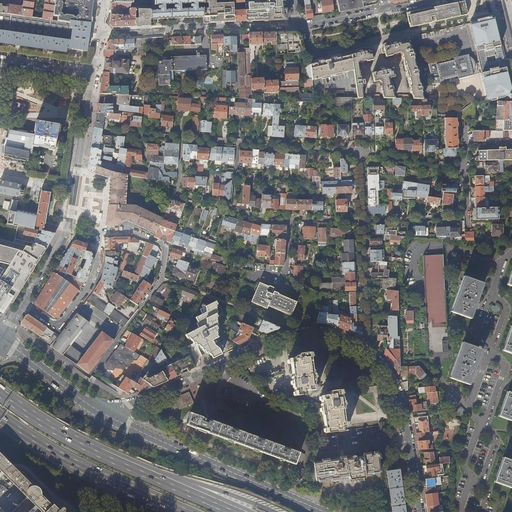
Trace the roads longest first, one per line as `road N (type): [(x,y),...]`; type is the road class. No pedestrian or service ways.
road 1 (residential): [(104,414),(264,345),(304,333),(337,336),(361,346),(394,381),(419,511)]
road 2 (residential): [(104,414),(325,511)]
road 3 (residential): [(306,24),(314,53),(503,10)]
road 4 (residential): [(98,34),(295,26)]
road 5 (trunk): [(155,476),(0,392)]
road 6 (trunk): [(0,418),(145,495)]
road 7 (residential): [(22,303),(59,323),(98,260),(94,233)]
road 8 (residential): [(1,336),(104,414)]
road 9 (trunk): [(273,511),(155,476)]
road 10 (residential): [(238,142),(358,151)]
